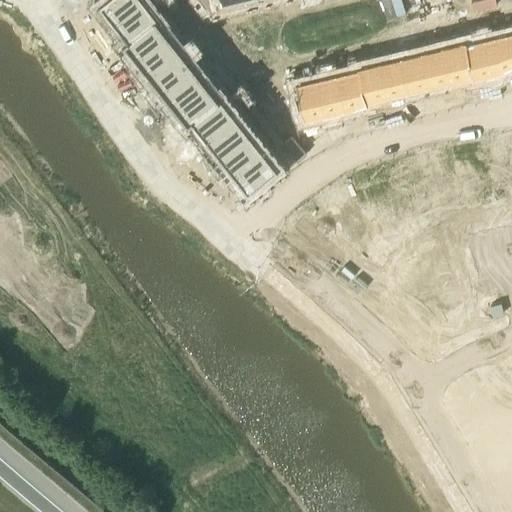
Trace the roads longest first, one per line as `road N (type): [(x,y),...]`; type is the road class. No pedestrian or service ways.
road 1 (residential): [(62,0),(162,150),(254,233)]
road 2 (residential): [(254,233),(321,158),(511,103)]
road 3 (residential): [(254,233),(242,255),(370,364),(398,410)]
road 4 (residential): [(398,410),(461,365),(511,345)]
